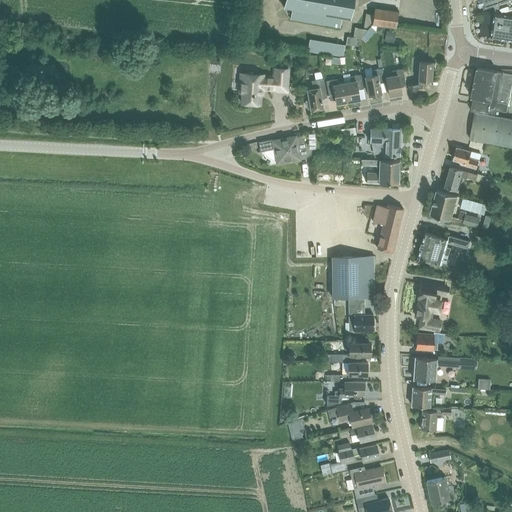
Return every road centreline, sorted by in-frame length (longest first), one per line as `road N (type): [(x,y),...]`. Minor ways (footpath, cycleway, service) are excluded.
road 1 (tertiary): [(421,511),(394,394),(389,312),(417,200)]
road 2 (tertiary): [(441,115),(374,112),(182,155)]
road 3 (tertiary): [(182,155),(311,189),(417,200)]
road 4 (tertiary): [(182,155),(0,145)]
